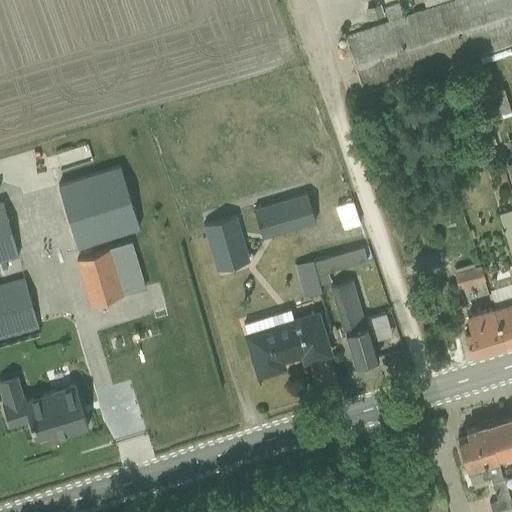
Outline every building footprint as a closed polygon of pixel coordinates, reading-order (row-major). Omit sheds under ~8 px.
[(361,88),(511,38),(511,0),(443,0),(401,13),(397,1),(383,6),(387,19),(343,34),(361,88)] [(368,18),(383,14),(379,1),(364,5),(368,18)] [(505,48),(473,58),(479,77),(490,73),(487,63),(508,57),(505,48)] [(511,145),(502,149),(511,183),(511,145)] [(77,245),(138,226),(119,163),(58,183),(77,245)] [(261,235),(314,220),(305,191),(252,207),(261,235)] [(0,258),(18,254),(2,198),(0,198),(0,258)] [(503,337),(511,334),(511,205),(498,210),(511,259),(511,263),(506,266),(511,285),(511,291),(511,292),(509,281),(488,286),(493,302),(503,337)] [(215,267),(248,258),(235,212),(202,222),(215,267)] [(89,302),(144,286),(131,240),(75,257),(89,302)] [(312,258),(319,281),(328,278),(326,269),(366,258),(362,244),(312,258)] [(440,269),(435,250),(415,257),(420,275),(429,273),(428,270),(434,268),(434,270),(440,269)] [(321,290),(319,281),(312,258),(294,264),(304,295),(321,290)] [(458,285),(484,277),(479,261),(453,269),(458,285)] [(0,335),(38,325),(23,274),(0,280),(0,335)] [(353,361),(376,355),(367,322),(365,322),(351,276),(330,282),(353,361)] [(142,404),(176,394),(150,302),(126,308),(133,332),(122,335),(142,404)] [(503,337),(493,302),(464,311),(468,324),(463,325),(470,347),(503,337)] [(331,352),(318,307),(292,315),(289,306),(242,320),(245,329),(241,330),(255,375),(285,366),(283,359),(299,355),(301,361),(331,352)] [(77,325),(96,387),(122,379),(103,317),(77,325)] [(331,368),(315,369),(317,401),(333,401),(331,368)] [(23,395),(15,371),(0,375),(0,391),(2,398),(0,398),(8,423),(28,417),(33,433),(50,428),(52,434),(87,423),(73,379),(23,395)] [(511,411),(486,420),(499,461),(511,457),(511,411)] [(500,466),(499,461),(486,420),(464,426),(466,432),(456,435),(471,484),(490,477),(496,497),(488,500),(491,511),(511,511),(511,506),(505,484),(503,471),(505,470),(503,465),(500,466)]
